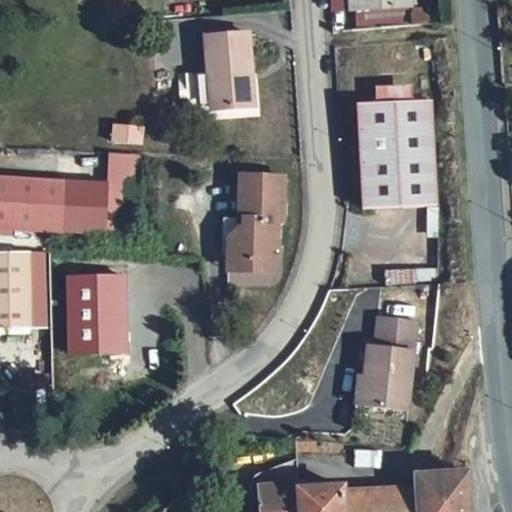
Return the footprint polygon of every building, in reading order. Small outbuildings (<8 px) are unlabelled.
[(350,9),(349,0),(332,0),(333,10),(350,9)] [(411,0),(349,0),(350,9),(364,8),(366,27),(413,24),(428,23),(427,13),(412,14),(411,4),(411,0)] [(241,31),(200,34),(202,85),(206,85),(208,106),(246,103),(241,31)] [(377,102),(413,100),(412,85),(377,86),(377,102)] [(360,103),(365,206),(437,203),(432,99),(413,100),(377,102),(360,103)] [(101,109),(99,128),(126,131),(129,113),(101,109)] [(132,226),(140,143),(110,142),(100,224),(132,226)] [(60,164),(0,161),(0,213),(58,217),(60,164)] [(275,167),(236,167),(236,209),(236,220),(231,219),(222,229),(222,245),(222,252),(245,252),(245,262),(262,262),(262,237),(269,237),(270,211),(274,211),(275,167)] [(437,207),(428,208),(429,235),(438,235),(437,207)] [(236,220),(236,209),(215,209),(215,245),(222,245),(222,229),(231,219),(236,220)] [(0,316),(23,317),(24,238),(0,238),(0,316)] [(222,262),(245,262),(245,252),(222,252),(222,262)] [(434,269),(387,272),(388,285),(435,283),(434,269)] [(123,279),(66,280),(67,355),(124,355),(123,279)] [(375,376),(373,405),(415,409),(424,320),(384,317),(383,346),(371,345),(368,376),(375,376)] [(373,405),(375,376),(368,376),(361,375),(359,403),(373,405)] [(301,460),(265,474),(264,474),(261,476),(260,477),(259,478),(257,480),(256,483),(255,488),(256,492),(259,498),(264,501),(265,501),(265,498),(271,498),(270,483),(274,483),(302,481),(301,460)] [(184,504),(192,472),(178,467),(169,499),(184,504)] [(473,511),(473,477),(474,473),(422,476),(423,489),(351,493),(351,488),(323,490),(323,485),(303,486),(303,496),(271,498),(265,498),(265,501),(265,511),(473,511)]
